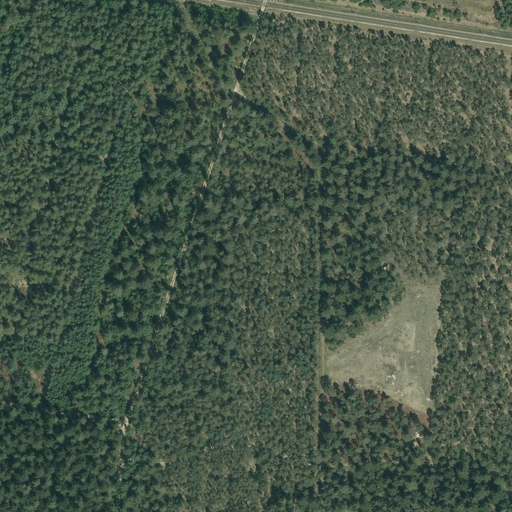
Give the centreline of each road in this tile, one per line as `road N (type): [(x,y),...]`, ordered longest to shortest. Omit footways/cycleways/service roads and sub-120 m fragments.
road 1 (track): [(123,421),(138,398),(261,15)]
road 2 (track): [(153,0),(42,410)]
road 3 (track): [(119,462),(165,464),(231,444),(323,467),(392,461),(511,476)]
road 4 (track): [(426,465),(457,161)]
road 5 (track): [(237,89),(320,150),(511,165)]
road 6 (track): [(123,421),(0,404)]
